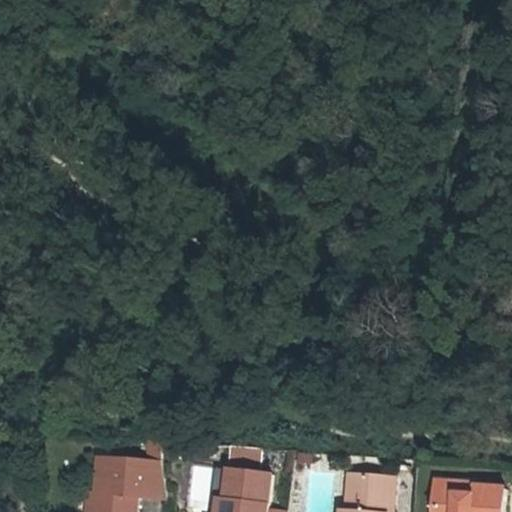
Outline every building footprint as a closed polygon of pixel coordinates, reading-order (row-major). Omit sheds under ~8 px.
[(168,462),(166,448),(155,447),(154,461),(168,462)] [(298,473),(300,455),(291,455),(290,473),(298,473)] [(154,461),(107,458),(106,494),(104,511),(143,511),(144,505),(138,504),(138,498),(174,500),(168,462),(154,461)] [(228,498),(226,511),(274,511),(275,509),(279,474),(236,469),(232,498),(228,498)] [(360,511),(364,476),(357,476),(354,511),(360,511)] [(398,511),(401,478),(364,476),(360,511),(398,511)] [(435,511),(506,511),(508,488),(476,486),(476,483),(438,481),(435,511)] [(104,511),(106,494),(98,494),(96,511),(104,511)]
